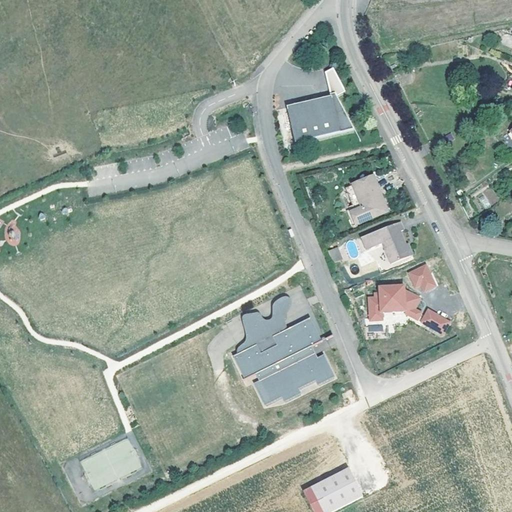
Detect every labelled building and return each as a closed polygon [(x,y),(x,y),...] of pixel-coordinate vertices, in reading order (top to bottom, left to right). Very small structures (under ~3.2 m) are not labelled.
[(339,94),(332,96),(333,99),(288,107),(295,144),(356,132),(339,94)] [(349,191),(355,206),(381,196),(375,181),(349,191)] [(483,193),(491,204),(499,199),(491,187),(483,193)] [(389,216),(381,196),(355,206),(357,211),(348,215),(354,230),(389,216)] [(393,269),(412,261),(407,250),(402,237),(405,235),(402,227),(363,243),(368,254),(384,247),(393,269)] [(339,254),(331,257),(335,268),(343,265),(339,254)] [(426,290),(436,286),(427,266),(411,274),(417,286),(423,283),(426,290)] [(383,321),(383,311),(407,310),(407,315),(418,321),(422,312),(417,309),(421,298),(405,289),(405,283),(378,285),(378,292),(374,292),(374,296),(368,297),(369,321),(383,321)] [(240,355),(240,357),(259,348),(264,356),(280,348),(276,340),(285,335),(289,332),(290,331),(290,330),(290,329),(288,326),(288,325),(288,324),(289,323),(290,323),(290,322),(290,321),(290,318),(290,317),(291,315),(293,312),(294,311),(295,308),(295,305),(294,303),(292,301),(290,300),(288,300),(286,301),(282,303),(278,306),(276,309),(276,310),(275,317),(275,319),(275,320),(275,322),(274,322),(272,323),(270,324),(269,323),(267,323),(266,321),(264,319),(263,317),(261,316),(260,316),(250,318),(247,318),(246,319),(246,320),(245,323),(246,327),(248,335),(249,340),(249,342),(248,345),(241,351),(240,353),(240,355)] [(428,324),(434,312),(428,309),(422,321),(428,324)] [(450,321),(434,312),(428,324),(443,333),(450,321)] [(240,357),(236,359),(248,383),(259,377),(262,384),(257,386),(268,408),(285,400),(287,405),(305,396),(302,391),(318,383),(321,388),(338,379),(327,357),(321,360),(315,349),(325,344),(313,321),(285,335),(276,340),(280,348),(264,356),(259,348),(240,357)] [(92,488),(141,469),(130,440),(81,459),(92,488)] [(304,493),(313,511),(334,511),(363,498),(350,471),(304,493)]
